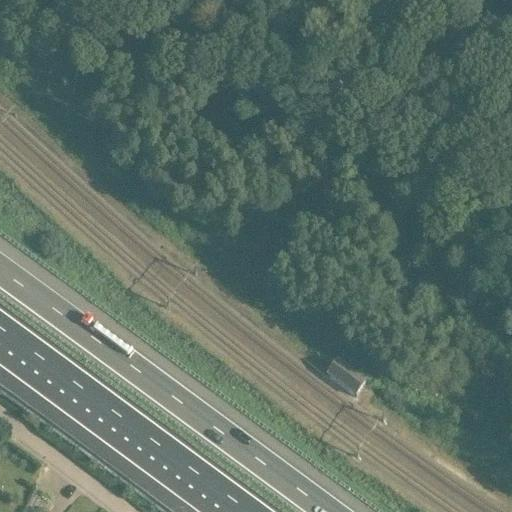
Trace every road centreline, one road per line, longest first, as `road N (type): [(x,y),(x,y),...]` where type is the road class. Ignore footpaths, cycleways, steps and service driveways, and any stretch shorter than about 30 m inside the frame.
road 1 (motorway): [(326,511),(0,270)]
road 2 (motorway): [(0,329),(247,511)]
road 3 (residential): [(0,421),(122,511)]
